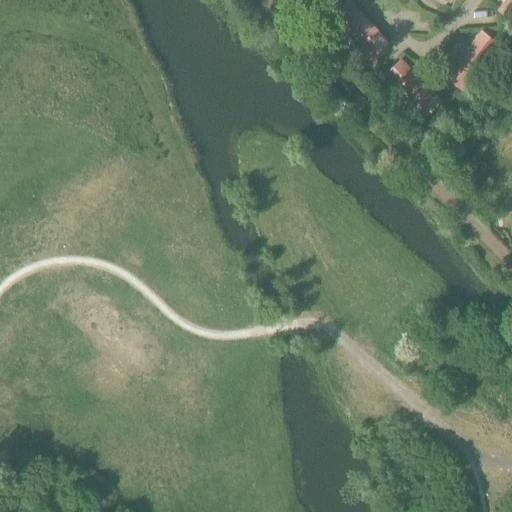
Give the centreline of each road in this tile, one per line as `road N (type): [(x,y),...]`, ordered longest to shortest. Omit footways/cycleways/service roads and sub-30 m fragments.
road 1 (track): [(511,469),(481,456),(327,328),(308,321),(249,334),(197,332),(114,265),(88,259),(51,260),(15,274),(0,293)]
road 2 (residential): [(511,264),(261,0)]
